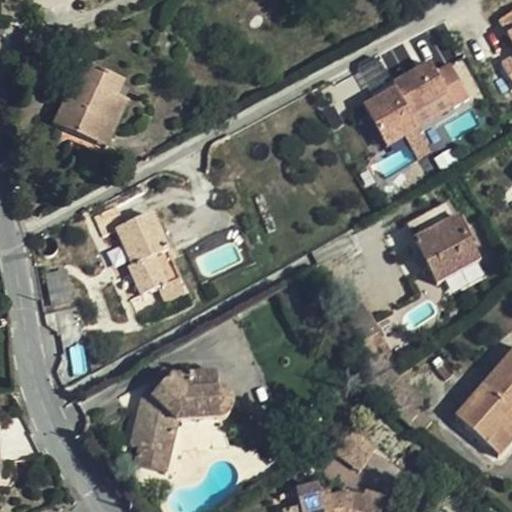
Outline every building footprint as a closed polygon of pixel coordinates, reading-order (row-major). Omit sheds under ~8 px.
[(511,14),(497,23),(511,48),(511,58),(499,66),(511,89),(511,14)] [(19,61),(16,64),(16,67),(17,71),(19,74),(22,75),(25,76),(29,75),(31,72),(33,69),(33,66),(31,62),(28,60),(25,59),(22,59),(19,61)] [(365,115),(384,149),(404,138),(417,161),(428,154),(415,131),(468,101),(448,65),(433,73),(427,62),(389,84),(391,88),(360,106),(365,115)] [(51,125),(92,145),(113,98),(119,84),(79,65),(51,125)] [(113,98),(92,145),(89,151),(101,156),(124,104),(113,98)] [(413,244),(421,260),(427,271),(436,287),(478,265),(446,207),(406,228),(413,244)] [(129,269),(142,298),(179,281),(150,217),(117,232),(129,261),(133,267),(129,269)] [(427,271),(421,260),(416,262),(422,274),(427,271)] [(131,303),(142,298),(129,269),(133,267),(129,261),(116,267),(131,303)] [(70,302),(63,274),(48,277),(54,306),(70,302)] [(378,332),(359,296),(341,306),(358,339),(377,375),(395,365),(378,332)] [(511,355),(483,388),(491,397),(464,428),(485,446),(498,432),(510,444),(511,441),(511,355)] [(389,411),(419,437),(431,423),(419,413),(425,406),(388,373),(374,382),(363,389),(389,411)] [(153,401),(171,378),(170,378),(150,375),(144,399),(153,401)] [(144,399),(134,448),(141,450),(171,457),(179,421),(220,419),(222,419),(225,417),(228,412),(227,407),(225,403),(222,401),(218,401),(217,377),(171,378),(153,401),(144,399)] [(491,397),(483,388),(455,420),(464,428),(491,397)] [(498,432),(485,446),(498,458),(510,444),(498,432)] [(167,473),(171,457),(141,450),(137,467),(167,473)] [(379,511),(383,503),(362,496),(360,501),(345,496),(328,500),(327,496),(318,498),(316,489),(295,494),(297,510),(289,511),(379,511)] [(289,511),(297,510),(295,494),(277,498),(279,511),(289,511)]
